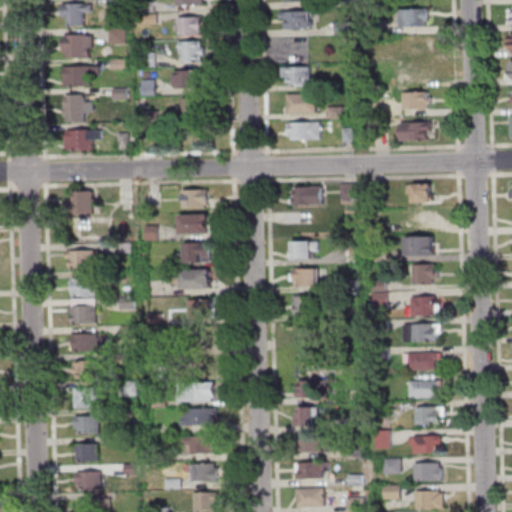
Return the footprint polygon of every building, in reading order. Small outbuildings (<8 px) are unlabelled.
[(110,0),(124,0),(124,9),(110,9),(110,0)] [(156,13),(142,14),(141,3),(155,3),(156,13)] [(64,18),(63,6),(93,5),(93,13),(86,13),(86,26),(69,27),(69,18),(64,18)] [(401,11),(430,11),(430,23),(427,23),(427,28),(401,29),(401,11)] [(281,13),(311,13),(311,23),(315,23),(315,29),(287,30),(287,20),(282,20),(281,13)] [(143,16),(159,16),(159,26),(143,26),(143,16)] [(205,33),(202,33),(202,35),(180,36),(180,19),(204,19),(205,33)] [(336,36),(336,23),(351,23),(351,36),(336,36)] [(112,45),(112,30),(128,29),(128,45),(112,45)] [(437,35),(403,35),(403,54),(437,54),(437,35)] [(92,59),(69,60),(69,53),(67,53),(66,37),(89,36),(89,37),(94,37),(95,49),(91,49),(92,59)] [(203,42),(203,50),(205,50),(206,56),(203,56),(203,63),(185,63),(184,51),(182,51),(182,43),(203,42)] [(157,54),(158,68),(144,68),(144,54),(157,54)] [(128,70),(114,71),(113,61),(128,60),(128,70)] [(67,69),(101,68),(101,76),(93,76),(93,87),(67,88),(67,69)] [(289,86),(289,79),(284,79),(284,69),(313,68),(313,79),(316,79),(317,85),(289,86)] [(176,89),(175,73),(204,72),(204,88),(176,89)] [(144,81),(158,81),(158,96),(144,96),(144,81)] [(115,100),(115,90),(129,89),(129,100),(115,100)] [(404,94),(430,93),(431,111),(405,112),(404,94)] [(318,115),(290,115),(289,96),(318,95),(318,115)] [(87,97),(87,104),(96,104),(96,113),(87,113),(87,123),(68,123),(68,97),(87,97)] [(184,100),(208,99),(209,113),(205,113),(205,116),(185,116),(184,100)] [(329,108),(345,108),(346,120),(330,120),(329,108)] [(160,123),(147,124),(147,112),(160,112),(160,123)] [(390,134),(375,135),(374,121),(390,121),(390,134)] [(291,124),(323,124),(323,141),(294,142),(294,137),(291,137),(291,124)] [(402,125),(434,124),(434,131),(431,131),(431,142),(402,143),(402,125)] [(185,128),(208,128),(209,146),(186,147),(185,128)] [(345,129),(355,129),(355,144),(345,144),(345,129)] [(69,132),(104,131),(104,141),(95,141),(95,151),(69,152),(69,132)] [(121,150),(121,135),(131,134),(132,149),(121,150)] [(147,151),(147,137),(161,137),(162,150),(147,151)] [(343,185),(358,185),(358,200),(343,201),(343,185)] [(370,186),(386,186),(386,199),(370,200),(370,186)] [(434,186),(435,204),(416,205),(416,196),(409,196),(409,187),(434,186)] [(297,188),(324,188),(325,206),(295,207),(295,198),(297,198),(297,188)] [(184,191),(210,190),(210,206),(208,206),(208,209),(184,210),(184,191)] [(159,204),(159,192),(149,192),(149,204),(159,204)] [(74,201),(74,194),(94,193),(95,216),(74,216),(74,215),(71,215),(71,201),(74,201)] [(408,230),(408,212),(436,211),(437,230),(408,230)] [(183,236),(182,217),(210,216),(211,236),(183,236)] [(147,241),(147,228),(160,227),(160,241),(147,241)] [(408,258),(408,240),(437,239),(438,257),(408,258)] [(294,261),(294,243),(314,243),(314,260),(294,261)] [(187,265),(187,245),(213,244),(213,259),(207,259),(207,264),(187,265)] [(344,262),(357,262),(357,246),(344,246),(344,262)] [(72,270),(72,260),(68,260),(68,253),(97,252),(97,269),(72,270)] [(438,266),(438,273),(441,273),(441,280),(435,280),(435,286),(416,286),(415,267),(438,266)] [(299,288),(298,282),(296,282),(296,271),(320,271),(321,287),(299,288)] [(183,273),(212,272),(212,291),(184,292),(183,273)] [(74,297),(73,280),(98,279),(99,297),(74,297)] [(346,293),(346,282),(360,281),(360,292),(346,293)] [(374,282),(388,282),(389,292),(374,293),(374,282)] [(391,295),(391,310),(376,310),(376,296),(391,295)] [(297,315),(296,298),(320,297),(321,314),(297,315)] [(122,310),(122,299),(136,299),(137,310),(122,310)] [(413,299),(438,299),(438,318),(409,319),(408,306),(414,306),(413,299)] [(190,302),(214,301),(215,315),(212,316),(212,319),(191,320),(190,302)] [(73,326),(73,315),(70,315),(70,308),(98,307),(99,325),(73,326)] [(150,325),(149,315),(164,314),(164,325),(150,325)] [(296,322),(296,339),(316,339),(316,322),(296,322)] [(376,322),(389,322),(390,330),(377,331),(376,322)] [(406,326),(436,325),(437,329),(440,329),(440,343),(407,344),(406,326)] [(123,337),(122,327),(137,327),(138,337),(123,337)] [(100,335),(100,339),(111,339),(111,352),(76,353),(76,336),(100,335)] [(214,357),(203,357),(203,343),(181,343),(181,369),(214,369),(214,357)] [(376,361),(376,349),(391,348),(391,360),(376,361)] [(297,351),(297,368),(318,368),(318,351),(297,351)] [(116,366),(115,355),(130,355),(131,365),(116,366)] [(412,372),(412,355),(441,355),(441,361),(439,361),(439,371),(412,372)] [(77,375),(75,375),(75,368),(77,368),(77,363),(102,362),(103,379),(78,380),(77,375)] [(122,397),(121,383),(138,382),(139,397),(122,397)] [(302,392),(301,383),(329,382),(329,399),(299,400),(299,392),(302,392)] [(413,400),(412,383),(439,382),(439,399),(413,400)] [(180,403),(179,385),(216,384),(217,400),(214,400),(214,402),(180,403)] [(106,388),(106,409),(76,410),(76,389),(106,388)] [(154,409),(153,396),(168,396),(169,408),(154,409)] [(419,427),(418,409),(440,408),(440,412),(444,412),(444,426),(419,427)] [(187,410),(218,409),(219,426),(184,427),(184,419),(188,419),(187,410)] [(300,409),(316,409),(317,428),(296,429),(295,417),(300,417),(300,409)] [(79,435),(79,430),(77,430),(77,419),(101,418),(101,435),(79,435)] [(379,449),(378,432),(393,432),(394,449),(379,449)] [(303,437),(324,436),(324,454),(303,455),(303,437)] [(417,455),(417,438),(445,437),(445,446),(441,446),(441,454),(417,455)] [(193,456),(192,447),(186,447),(186,438),(214,438),(214,443),(218,443),(219,455),(193,456)] [(78,464),(78,445),(100,445),(101,463),(78,464)] [(350,457),(350,447),(364,447),(364,457),(350,457)] [(386,475),(386,460),(404,460),(404,474),(386,475)] [(127,477),(126,465),(140,464),(140,477),(127,477)] [(302,480),(302,465),(331,464),(331,472),(325,472),(325,480),(302,480)] [(196,483),(195,466),(217,465),(217,470),(221,470),(221,482),(196,483)] [(417,483),(416,466),(442,465),(443,469),(445,469),(446,482),(417,483)] [(104,491),(82,491),(82,486),(78,486),(78,472),(103,471),(104,491)] [(351,486),(351,476),(365,476),(365,486),(351,486)] [(168,491),(168,480),(183,480),(184,490),(168,491)] [(387,500),(386,487),(403,486),(404,500),(387,500)] [(300,509),(299,490),(327,490),(327,509),(300,509)] [(419,510),(419,493),(442,492),(442,495),(446,495),(447,509),(419,510)] [(196,511),(196,495),(220,494),(221,509),(217,509),(217,511),(196,511)] [(349,511),(349,500),(366,499),(366,511),(349,511)] [(79,511),(79,501),(112,500),(112,511),(79,511)]
